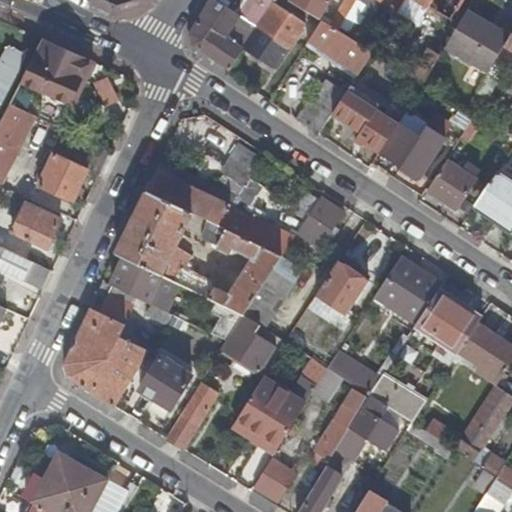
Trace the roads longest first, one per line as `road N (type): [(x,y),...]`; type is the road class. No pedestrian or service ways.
road 1 (residential): [(511,283),(166,64)]
road 2 (residential): [(166,64),(24,385)]
road 3 (residential): [(24,385),(232,511)]
road 4 (residential): [(22,0),(135,49)]
